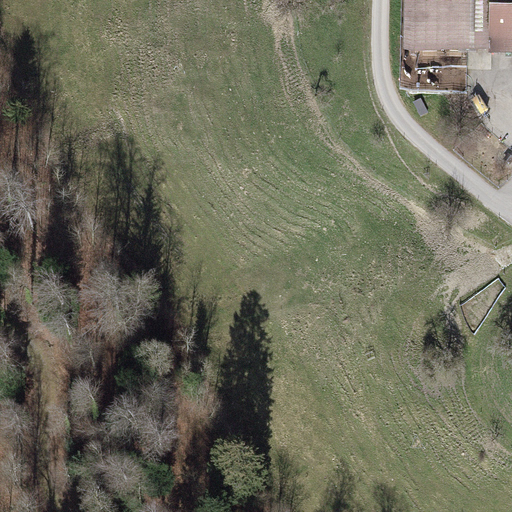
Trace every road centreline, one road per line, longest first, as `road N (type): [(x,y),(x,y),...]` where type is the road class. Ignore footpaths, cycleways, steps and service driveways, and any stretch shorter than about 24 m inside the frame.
road 1 (track): [(381,0),(382,74),(396,112),(511,214)]
road 2 (track): [(62,511),(37,448),(51,389),(37,341),(0,310)]
